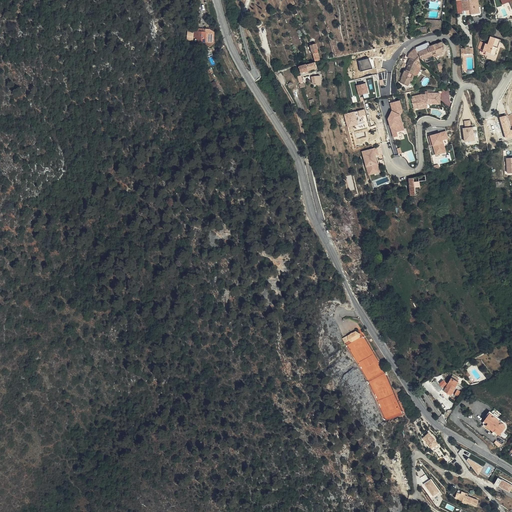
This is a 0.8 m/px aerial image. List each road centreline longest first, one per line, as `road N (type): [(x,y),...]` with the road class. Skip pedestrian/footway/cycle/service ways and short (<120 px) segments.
road 1 (tertiary): [(511,470),(446,432),(416,400),(361,311),(313,214),(301,166),(232,48),(216,0)]
road 2 (unknown): [(473,477),(416,454),(418,494),(436,511)]
